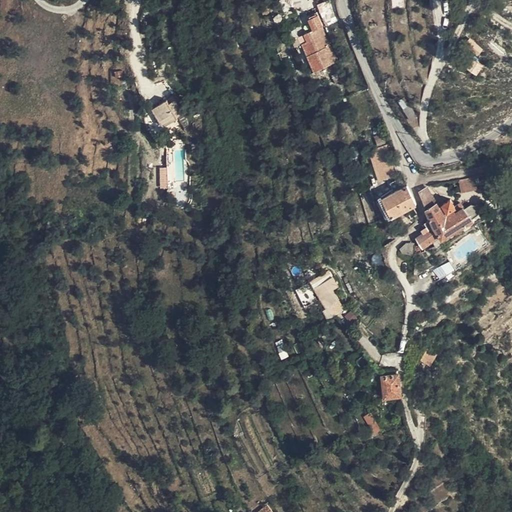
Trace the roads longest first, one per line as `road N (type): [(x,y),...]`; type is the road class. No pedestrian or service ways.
road 1 (track): [(417,179),(425,209),(393,248),(410,291),(401,359),(406,414),(421,448),(393,511)]
road 2 (unclassified): [(511,121),(443,159),(419,152),(380,97),(344,0)]
